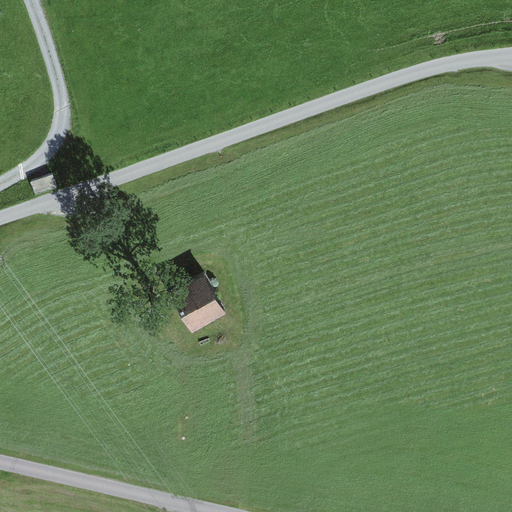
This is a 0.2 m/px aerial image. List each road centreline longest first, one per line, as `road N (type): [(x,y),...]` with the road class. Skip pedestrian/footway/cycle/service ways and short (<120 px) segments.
road 1 (residential): [(511,57),(453,63),(340,98),(0,221)]
road 2 (unclassified): [(30,0),(63,102),(63,136),(44,160),(0,186)]
road 3 (unclassified): [(0,464),(211,511)]
